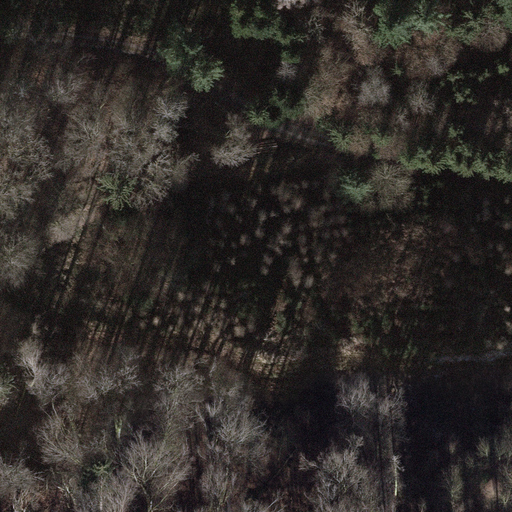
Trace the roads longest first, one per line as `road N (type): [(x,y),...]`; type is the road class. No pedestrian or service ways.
road 1 (track): [(370,148),(252,172),(202,167),(142,189),(27,248),(28,291),(70,323),(116,337),(197,343),(274,370),(511,354)]
road 2 (track): [(0,17),(184,68),(265,121),(370,148),(511,167)]
